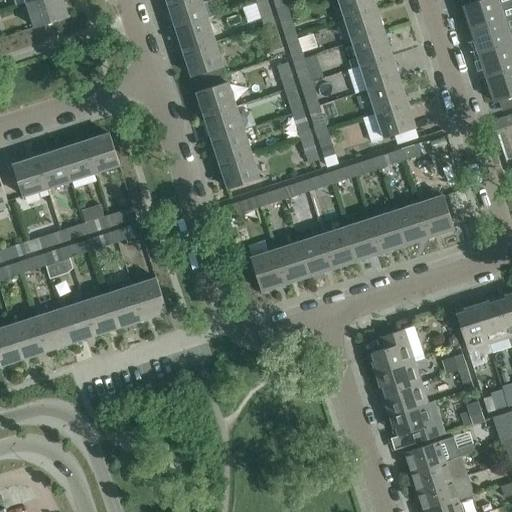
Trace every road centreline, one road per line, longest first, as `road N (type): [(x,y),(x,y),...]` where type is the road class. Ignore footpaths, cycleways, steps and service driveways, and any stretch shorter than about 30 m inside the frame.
road 1 (unclassified): [(509,253),(427,0)]
road 2 (residential): [(230,324),(152,78)]
road 3 (residential): [(323,315),(386,511)]
road 4 (unclassified): [(323,315),(509,253)]
road 5 (tertiary): [(116,511),(84,428),(68,411),(34,408),(0,420)]
road 6 (residential): [(77,373),(230,324)]
road 7 (residential): [(152,78),(0,125)]
road 8 (tertiary): [(0,449),(56,449),(87,511)]
